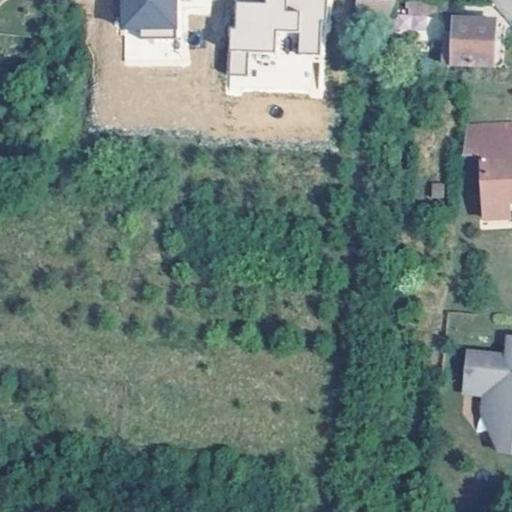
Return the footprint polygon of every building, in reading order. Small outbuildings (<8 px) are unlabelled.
[(119,0),(120,35),(177,35),(176,0),(119,0)] [(230,0),(230,94),(323,94),(323,0),(230,0)] [(397,14),(397,0),(357,0),(354,26),(367,27),(367,12),(397,14)] [(438,0),(412,0),(412,10),(437,11),(438,0)] [(397,14),(367,12),(367,27),(396,28),(397,14)] [(496,19),(455,18),(454,38),(449,38),(449,43),(446,43),(445,63),(495,65),(496,19)] [(511,155),(511,126),(466,128),(463,158),(482,156),(486,223),(508,222),(509,207),(511,206),(511,164),(508,165),(508,155),(511,155)] [(511,352),(511,358),(468,353),(464,390),(485,392),(483,409),(506,411),(502,450),(511,451),(511,352)] [(502,450),(506,411),(483,409),(502,450)]
